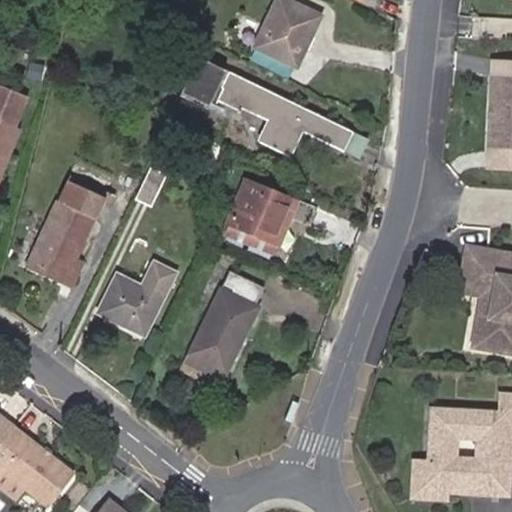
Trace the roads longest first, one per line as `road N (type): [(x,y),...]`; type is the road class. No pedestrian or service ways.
road 1 (residential): [(430,0),(405,204),(307,482)]
road 2 (residential): [(0,335),(228,507)]
